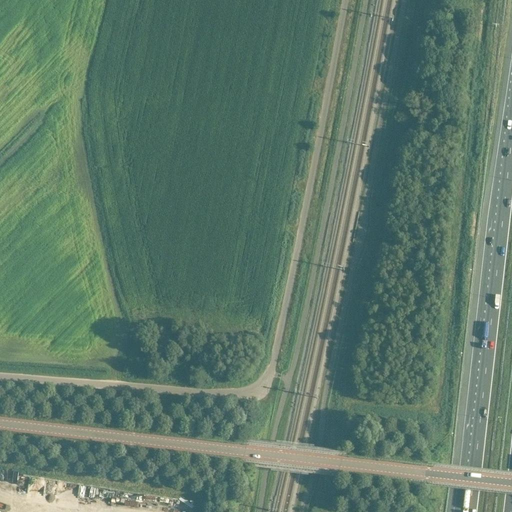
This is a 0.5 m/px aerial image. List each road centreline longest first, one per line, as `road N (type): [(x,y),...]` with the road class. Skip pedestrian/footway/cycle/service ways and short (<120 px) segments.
road 1 (unclassified): [(0,380),(260,392),(343,0)]
road 2 (motorway): [(511,137),(468,511)]
road 3 (tertiary): [(511,483),(238,451)]
road 4 (tertiary): [(0,425),(238,451)]
